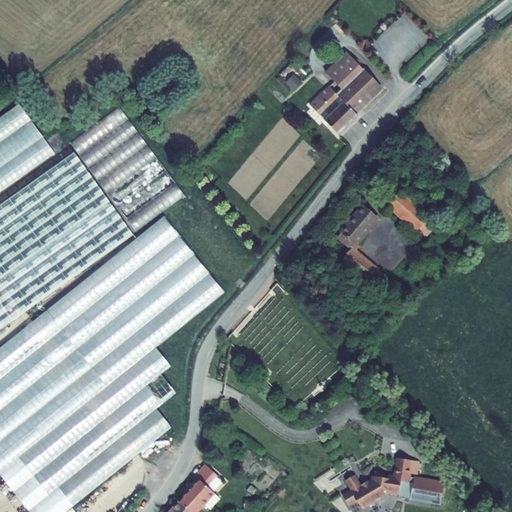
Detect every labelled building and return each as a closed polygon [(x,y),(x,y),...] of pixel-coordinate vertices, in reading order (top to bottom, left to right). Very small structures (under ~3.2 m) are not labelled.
[(337,93),(356,113),(381,88),(346,52),(325,72),(332,79),(341,89),(337,93)] [(286,82),(294,91),(303,83),(294,74),(286,82)] [(356,113),(337,93),(329,85),(309,104),(338,134),(358,116),(356,113)] [(66,156),(0,204),(0,229),(78,172),(66,156)] [(87,178),(0,240),(0,263),(98,194),(87,178)] [(400,195),(389,209),(426,239),(436,226),(400,195)] [(100,204),(0,275),(0,276),(12,291),(110,218),(100,204)] [(366,209),(341,240),(346,244),(345,245),(353,251),(378,220),(366,209)] [(0,471),(226,289),(164,214),(0,346),(0,471)] [(116,223),(15,297),(28,313),(128,237),(116,223)] [(377,288),(386,277),(353,251),(344,261),(377,288)] [(5,308),(0,311),(0,331),(15,320),(5,308)] [(159,346),(3,473),(13,486),(170,359),(159,346)] [(155,380),(16,493),(27,507),(166,393),(155,380)] [(150,411),(29,511),(30,511),(55,511),(162,425),(150,411)] [(145,444),(63,511),(87,511),(157,455),(145,444)] [(376,480),(370,471),(360,477),(367,486),(358,492),(365,501),(373,496),(378,503),(390,496),(391,496),(393,497),(400,493),(400,491),(400,490),(405,487),(411,488),(414,478),(421,480),(428,459),(413,454),(408,472),(402,470),(401,472),(397,471),(399,467),(390,464),(387,473),(376,480)] [(198,484),(202,488),(183,509),(185,511),(202,511),(217,497),(222,503),(232,491),(227,486),(209,470),(198,484)]
